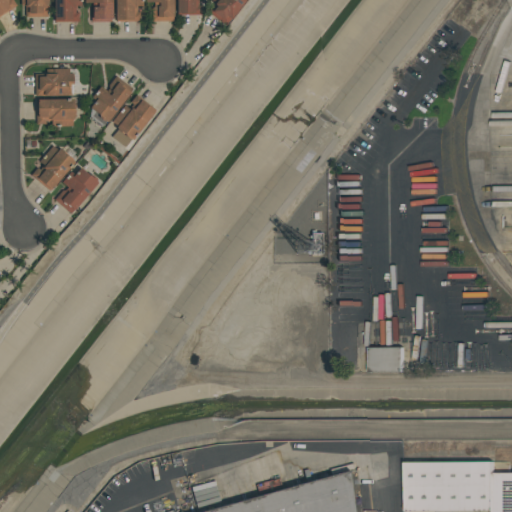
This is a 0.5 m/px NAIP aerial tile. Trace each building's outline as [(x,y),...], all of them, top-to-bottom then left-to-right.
[(0,0),(12,0),(16,5),(0,15),(0,0)] [(47,0),(47,4),(47,17),(20,17),(20,0),(47,0)] [(53,20),(53,0),(81,0),(81,6),(75,6),(75,12),(78,12),(78,22),(54,22),(54,20),(53,20)] [(111,0),(111,19),(111,21),(90,21),(90,3),(84,3),(84,0),(111,0)] [(114,21),(114,0),(142,0),(142,6),(136,6),(136,12),(140,12),(140,21),(114,21)] [(151,21),(151,7),(153,7),(153,2),(145,2),(145,0),(173,0),(173,17),(172,17),(172,21),(151,21)] [(201,15),(175,15),(175,0),(198,0),(198,5),(201,5),(201,15)] [(244,0),(225,25),(207,12),(214,2),(212,0),(244,0)] [(72,94),(70,94),(70,96),(34,96),(34,73),(45,73),(45,68),(68,68),(68,73),(72,73),(72,94)] [(132,89),(129,93),(107,122),(106,121),(102,126),(89,116),(90,109),(89,107),(94,100),(91,97),(100,86),(104,90),(116,75),(132,89)] [(111,137),(117,129),(115,128),(117,126),(111,121),(123,105),(128,108),(131,104),(129,102),(135,94),(155,109),(131,140),(130,139),(124,147),(111,137)] [(73,99),(73,102),(74,102),(74,117),(73,117),(73,119),(72,119),(72,126),(51,126),(51,121),(45,121),(45,124),(35,124),(35,99),(37,99),(73,99)] [(74,162),(49,191),(30,175),(36,167),(39,169),(42,165),(38,161),(51,145),(57,150),(58,148),(60,149),(72,159),(72,160),(74,162)] [(71,214),(53,199),(65,185),(61,182),(70,171),(73,174),(79,168),(89,176),(90,174),(97,180),(96,181),(96,182),(71,214)] [(403,347),(370,347),(370,371),(403,371),(403,347)] [(511,511),(492,511),(406,511),(405,460),(494,459),(495,471),(511,470),(511,511)] [(355,511),(192,511),(351,467),(355,511)]
